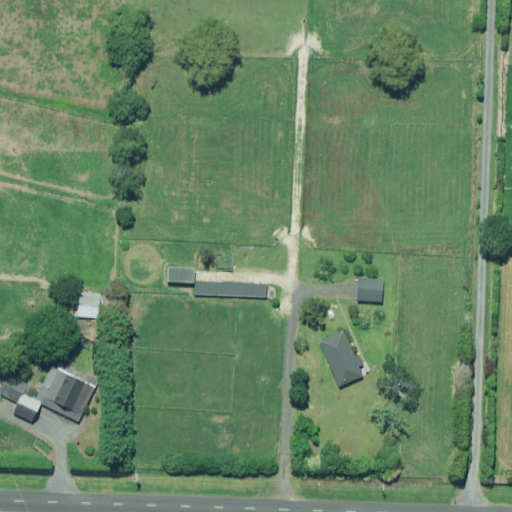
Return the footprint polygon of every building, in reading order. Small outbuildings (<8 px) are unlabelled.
[(194,265),(169,264),(168,282),(193,284),(194,265)] [(388,280),(360,279),(359,301),(387,302),(388,280)] [(271,284),(198,281),(198,296),(270,298),(271,284)] [(104,294),(84,292),(81,316),(101,318),(104,294)] [(366,366),(361,355),(356,357),(345,332),(322,342),(343,387),(365,377),(361,368),(366,366)] [(56,362),(40,396),(37,394),(43,383),(13,369),(0,397),(0,400),(18,409),(15,414),(34,423),(45,399),(55,404),(58,399),(74,406),(71,412),(84,418),(100,383),(56,362)]
